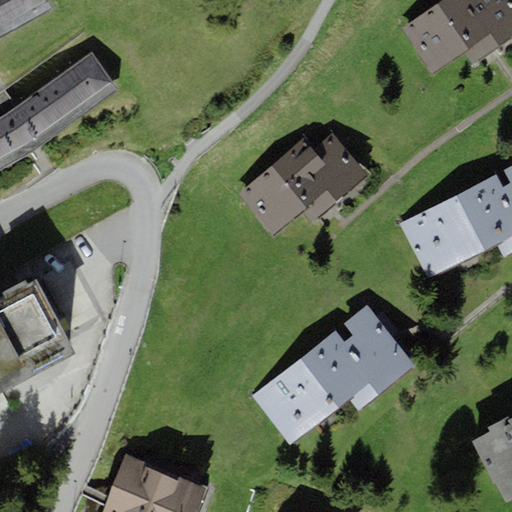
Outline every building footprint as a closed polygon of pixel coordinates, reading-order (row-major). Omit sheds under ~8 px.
[(0,0),(0,37),(51,7),(47,0),(0,0)] [(511,0),(441,0),(402,28),(433,73),(465,51),(474,64),(511,37),(511,0)] [(116,91),(91,53),(31,96),(11,111),(6,114),(0,117),(0,170),(29,153),(116,91)] [(274,235),(305,207),(318,221),(369,176),(332,134),(320,144),(309,132),(238,195),(274,235)] [(511,166),(399,223),(427,279),(497,244),(504,258),(511,253),(511,166)] [(0,390),(75,350),(67,335),(35,275),(0,293),(0,390)] [(368,305),(251,396),(290,445),(353,396),(362,408),(416,366),(395,338),(368,305)] [(511,415),(487,428),(490,432),(472,441),(493,484),(496,483),(506,503),(511,499),(511,415)] [(197,511),(208,489),(124,453),(101,511),(197,511)]
